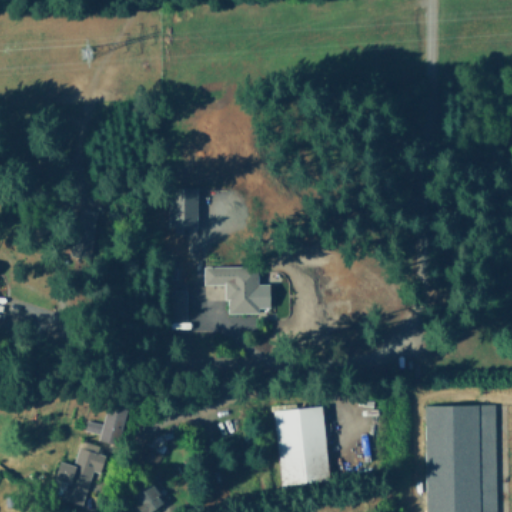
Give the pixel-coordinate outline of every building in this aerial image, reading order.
[(196,186),(168,185),(168,226),(195,226),(196,186)] [(202,265),(202,283),(222,283),(222,299),(226,299),(226,312),(257,312),(257,306),(267,306),(268,282),(257,282),(257,265),(202,265)] [(495,511),(494,402),(424,404),(425,511),(495,511)] [(124,406),(105,403),(101,422),(85,419),(83,429),(98,432),(97,439),(116,443),(124,406)] [(329,478),(322,404),(275,409),(282,483),(329,478)] [(81,504),(91,470),(99,472),(104,454),(96,452),(98,444),(79,439),(72,464),(56,459),(51,476),(59,479),(56,487),(62,489),(59,497),(81,504)] [(166,445),(160,442),(157,447),(147,442),(137,460),(153,469),(166,445)] [(138,511),(145,511),(162,501),(150,482),(128,496),(138,511)]
